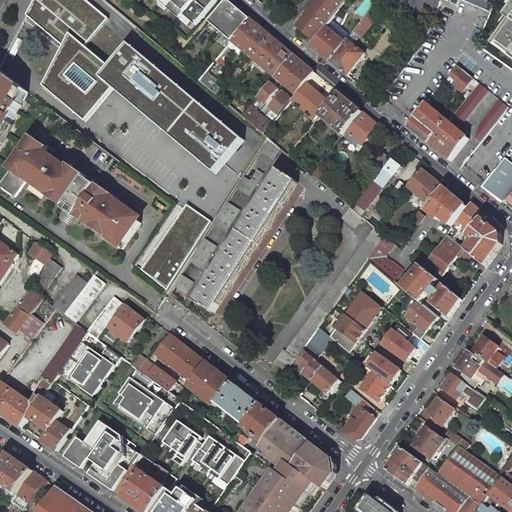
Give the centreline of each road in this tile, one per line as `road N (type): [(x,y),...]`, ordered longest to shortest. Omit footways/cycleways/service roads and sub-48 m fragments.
road 1 (residential): [(511,224),(243,0)]
road 2 (residential): [(363,464),(159,305)]
road 3 (residential): [(363,464),(511,259)]
road 4 (residential): [(0,431),(115,511)]
